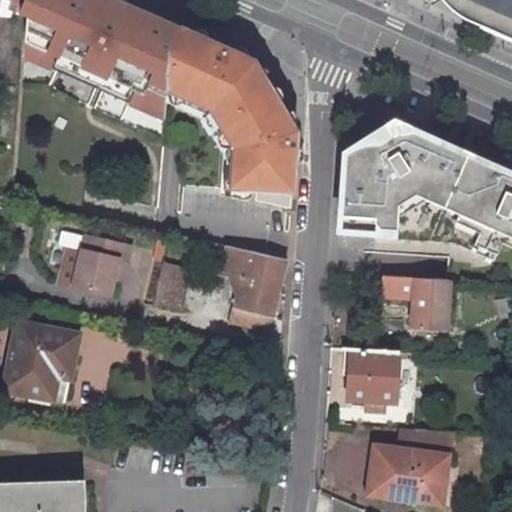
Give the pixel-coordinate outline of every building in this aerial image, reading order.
[(12,0),(10,7),(17,12),(21,0),(12,0)] [(178,29),(115,0),(21,0),(17,12),(21,15),(18,53),(161,118),(162,102),(166,58),(178,29)] [(511,0),(446,0),(448,3),(454,9),(457,11),(457,12),(464,17),(465,18),(466,18),(470,20),(511,38),(511,0)] [(202,118),(222,148),(220,185),(256,187),(255,196),(284,204),(288,125),(246,56),(233,52),(178,29),(166,58),(162,102),(202,118)] [(370,235),(452,240),(493,262),(506,238),(511,240),(511,176),(402,128),(376,143),(372,142),(360,142),(355,143),(349,146),(346,147),(345,147),(341,151),(336,229),(370,230),(370,235)] [(128,243),(86,232),(81,253),(75,283),(112,292),(120,256),(125,257),(128,243)] [(218,273),(239,278),(229,318),(266,327),(282,258),(223,245),(218,273)] [(61,280),(75,283),(81,253),(69,250),(61,280)] [(119,280),(125,257),(120,256),(115,279),(119,280)] [(184,309),(193,267),(166,261),(156,303),(168,305),(184,309)] [(411,273),(409,322),(445,325),(448,275),(411,273)] [(74,332),(12,319),(0,374),(0,386),(25,392),(29,369),(52,374),(64,376),(74,332)] [(344,394),(393,398),(396,348),(346,346),(344,394)] [(29,369),(25,392),(47,397),(52,374),(29,369)] [(371,492),(439,502),(445,451),(448,426),(396,423),(395,444),(376,442),(371,492)] [(82,511),(82,476),(0,477),(0,511),(82,511)] [(359,511),(359,506),(329,493),(328,511),(359,511)]
